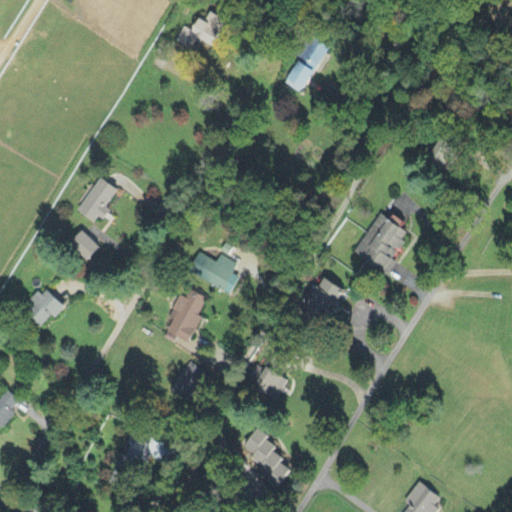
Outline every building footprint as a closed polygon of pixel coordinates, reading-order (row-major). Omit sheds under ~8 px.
[(229,23),(212,14),(207,23),(202,20),(195,33),(185,28),(177,43),(193,51),(199,40),(215,49),(229,23)] [(318,71),(332,46),(314,36),(300,61),(318,71)] [(316,73),(300,63),(287,85),(303,94),(316,73)] [(112,210),(110,209),(121,192),(103,179),(80,213),(100,227),(112,210)] [(387,273),(395,259),(396,259),(411,232),(381,216),(358,257),(387,273)] [(242,278),(235,275),(239,268),(206,253),(195,278),(234,296),(242,278)] [(349,294),(329,280),(306,313),(325,326),(349,294)] [(59,321),(68,310),(42,289),(25,311),(45,327),(53,316),(59,321)] [(209,300),(186,289),(171,319),(176,321),(167,340),(176,345),(179,339),(192,345),(205,319),(201,317),(209,300)] [(208,374),(191,363),(173,392),(189,403),(208,374)] [(292,377),(267,369),(261,392),(285,400),(292,377)] [(23,403),(7,390),(0,398),(0,436),(17,415),(15,413),(23,403)] [(128,457),(122,454),(109,486),(133,496),(156,440),(138,433),(128,457)] [(407,511),(440,511),(442,510),(438,507),(444,497),(420,482),(407,503),(412,506),(407,511)]
